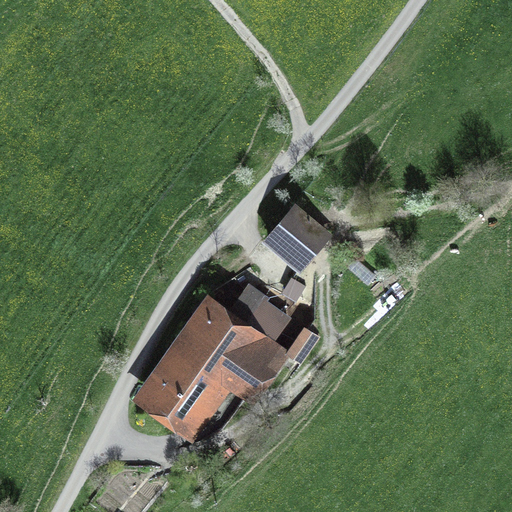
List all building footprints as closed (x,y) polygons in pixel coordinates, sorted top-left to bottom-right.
[(272,238),(302,264),(328,235),(298,209),(272,238)] [(291,275),(284,292),(299,298),(306,281),(291,275)] [(258,376),(266,381),(288,350),(286,349),(287,348),(272,337),(288,316),(262,298),(263,294),(248,284),(230,310),(217,300),(192,335),(181,328),(165,350),(169,353),(153,376),(160,380),(148,397),(186,424),(220,376),(245,394),(258,376)] [(289,343),(304,323),(293,315),(279,336),(289,343)] [(318,333),(304,323),(287,348),(286,349),(288,350),(300,359),(318,333)]
